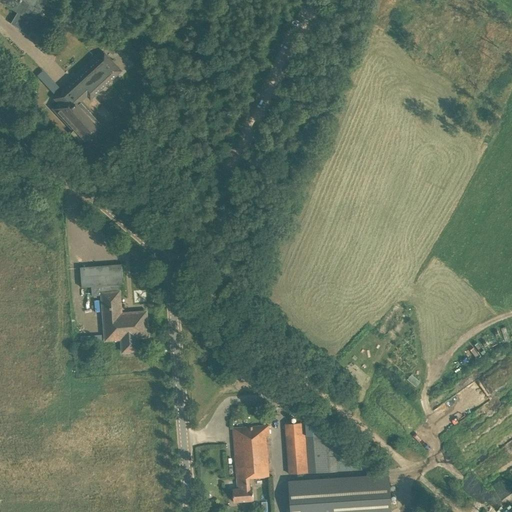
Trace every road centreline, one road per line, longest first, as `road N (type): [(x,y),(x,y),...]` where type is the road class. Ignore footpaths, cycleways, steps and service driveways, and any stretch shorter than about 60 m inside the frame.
road 1 (secondary): [(190,511),(164,258),(0,113)]
road 2 (track): [(168,267),(459,511)]
road 3 (track): [(168,267),(204,233),(324,0)]
